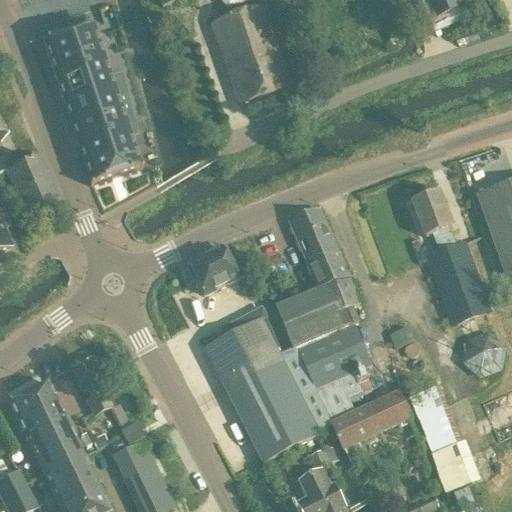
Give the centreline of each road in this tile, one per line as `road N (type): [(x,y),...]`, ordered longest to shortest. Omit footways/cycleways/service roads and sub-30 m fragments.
road 1 (tertiary): [(108,281),(298,197),(511,125)]
road 2 (unclassified): [(219,157),(267,126),(511,40)]
road 3 (tertiary): [(108,281),(0,15)]
road 4 (unclassified): [(227,511),(108,281)]
road 5 (tertiary): [(0,358),(108,281)]
